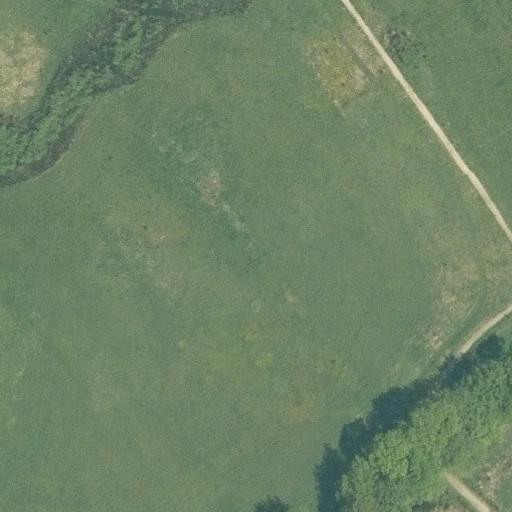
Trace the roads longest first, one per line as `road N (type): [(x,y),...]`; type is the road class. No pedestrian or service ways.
road 1 (track): [(344,0),(511,242)]
road 2 (track): [(511,308),(457,359),(413,429),(427,458),(482,511)]
road 3 (tertiary): [(511,404),(371,511)]
